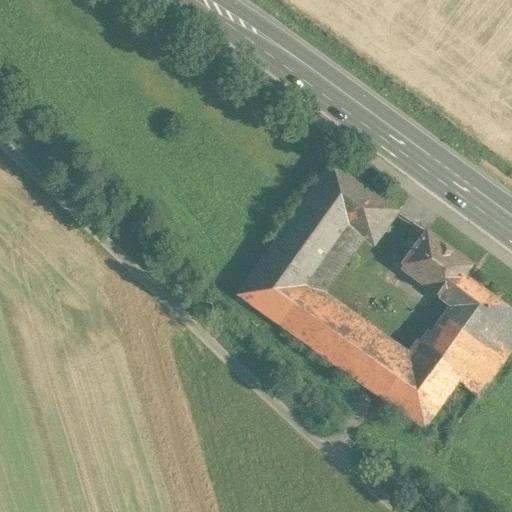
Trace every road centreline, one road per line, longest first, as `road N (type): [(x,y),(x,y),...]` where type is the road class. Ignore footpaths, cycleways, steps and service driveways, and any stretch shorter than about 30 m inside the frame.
road 1 (track): [(393,511),(0,145)]
road 2 (secondary): [(511,224),(196,0)]
